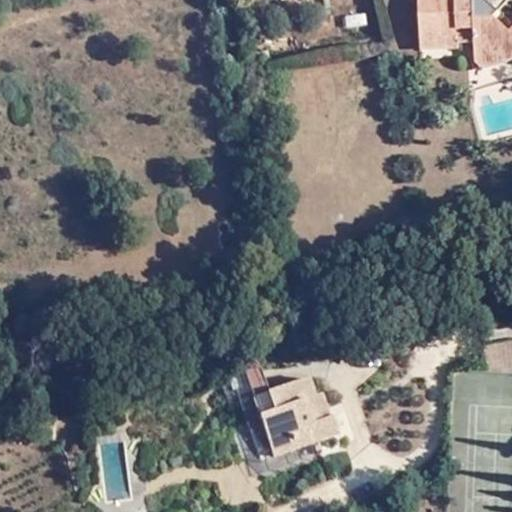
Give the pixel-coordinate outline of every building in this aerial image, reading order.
[(511,0),(500,0),(500,1),(494,9),(488,2),(458,2),(458,0),(421,0),(423,52),(463,53),(463,48),(476,48),(477,67),(482,74),(511,66),(511,0)] [(500,1),(500,0),(489,0),(488,2),(494,9),(500,1)] [(491,374),(511,373),(511,344),(491,344),(491,374)] [(273,391),(277,458),(313,447),(314,455),(322,453),(320,443),(334,440),(330,418),(315,420),(312,405),(316,403),(311,381),(273,391)] [(274,458),(277,458),(273,391),(266,393),(272,413),(262,416),(274,458)] [(261,422),(254,398),(242,403),(248,426),(261,422)] [(116,486),(111,437),(83,440),(89,489),(116,486)]
